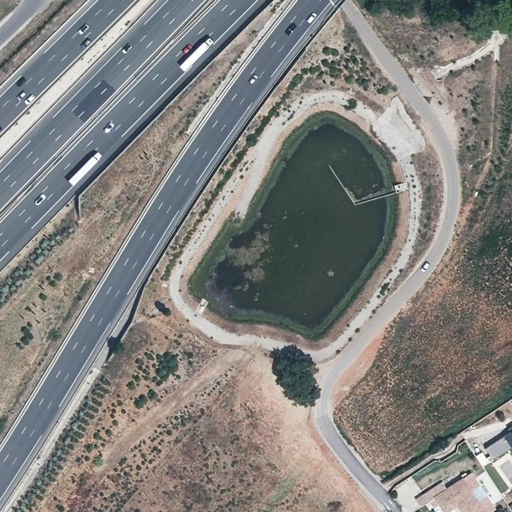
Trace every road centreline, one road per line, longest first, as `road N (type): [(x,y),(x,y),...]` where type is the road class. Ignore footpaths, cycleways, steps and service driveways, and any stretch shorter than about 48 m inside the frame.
road 1 (unclassified): [(395,511),(327,428),(323,397),(429,265),(447,226),(453,182),(436,129),(344,1)]
road 2 (motorway): [(0,475),(185,175),(314,0)]
road 3 (motorway): [(0,241),(239,0)]
road 4 (motorway): [(186,0),(0,191)]
road 5 (motorway): [(116,0),(0,114)]
